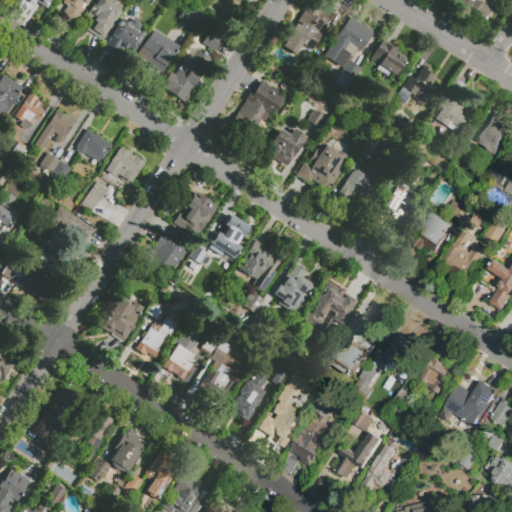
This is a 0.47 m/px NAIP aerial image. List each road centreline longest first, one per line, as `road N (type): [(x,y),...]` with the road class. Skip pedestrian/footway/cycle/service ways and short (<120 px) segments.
road 1 (residential): [(511,360),(0,22)]
road 2 (residential): [(281,0),(0,425)]
road 3 (residential): [(316,511),(0,302)]
road 4 (residential): [(511,78),(394,0)]
